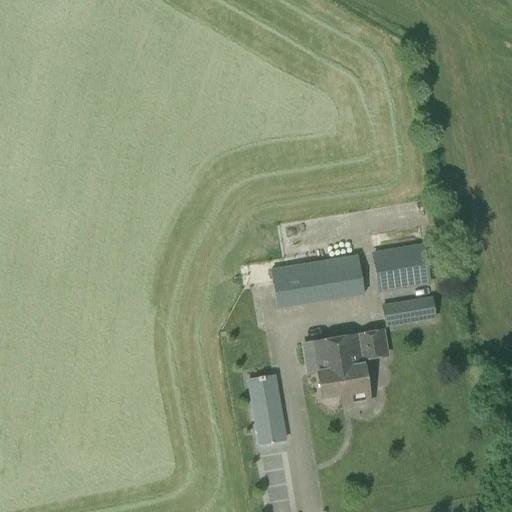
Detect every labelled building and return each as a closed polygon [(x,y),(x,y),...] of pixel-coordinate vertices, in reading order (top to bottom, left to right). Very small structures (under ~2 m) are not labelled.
[(379,294),(430,285),(422,245),(372,254),(379,294)] [(276,312),(364,296),(357,256),(269,271),(276,312)] [(384,328),(436,320),(432,298),(380,306),(384,328)] [(337,382),(339,397),(346,396),(348,407),(369,404),(363,365),(361,366),(361,361),(385,357),(381,332),(335,339),(342,382),(337,382)] [(321,400),(339,397),(337,382),(342,382),(335,339),(312,343),(321,400)] [(259,445),(283,441),(277,400),(252,404),(259,445)] [(268,511),(290,511),(286,477),(264,480),(268,511)]
